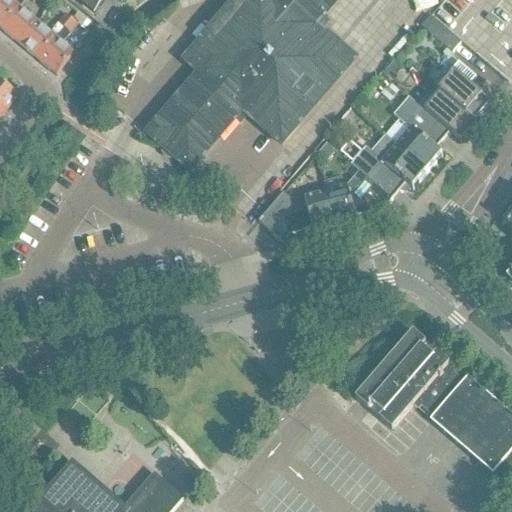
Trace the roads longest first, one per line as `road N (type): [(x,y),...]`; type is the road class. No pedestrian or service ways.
road 1 (residential): [(434,511),(333,422),(265,339),(250,300)]
road 2 (tertiary): [(250,300),(0,367)]
road 3 (tertiary): [(422,275),(381,266),(250,300)]
road 4 (residential): [(422,275),(511,143)]
road 5 (residential): [(0,53),(44,99),(0,155)]
road 6 (tertiary): [(511,355),(422,275)]
